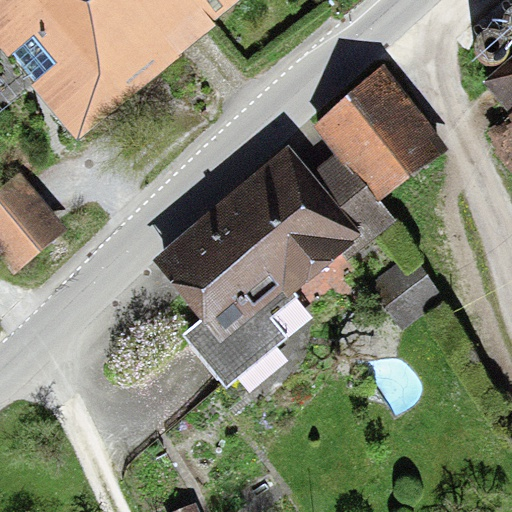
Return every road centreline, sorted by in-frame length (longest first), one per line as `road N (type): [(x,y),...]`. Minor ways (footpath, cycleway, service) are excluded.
road 1 (tertiary): [(0,380),(411,0)]
road 2 (track): [(118,511),(39,350)]
